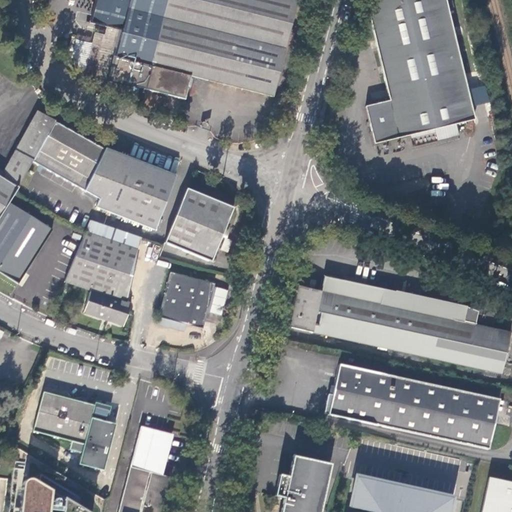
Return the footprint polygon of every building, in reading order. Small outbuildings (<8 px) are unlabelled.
[(145,89),(167,0),(94,0),(89,22),(104,26),(108,27),(121,30),(114,56),(112,56),(106,79),(145,89)] [(167,0),(145,89),(184,98),(190,76),(272,97),(296,0),(167,0)] [(454,122),(464,120),(459,95),(467,93),(444,0),(376,0),(368,13),(377,51),(389,99),(365,104),(369,120),(373,141),(408,133),(454,122)] [(89,64),(91,42),(74,40),(72,63),(89,64)] [(486,86),(471,88),(473,104),(488,102),(486,86)] [(459,95),(464,120),(473,118),(467,93),(459,95)] [(54,123),(55,121),(38,111),(1,178),(0,177),(0,216),(8,203),(14,192),(31,163),(38,151),(54,123)] [(54,123),(38,151),(89,178),(105,149),(54,123)] [(435,131),(412,134),(413,143),(437,140),(435,131)] [(89,178),(83,188),(101,195),(119,152),(106,146),(105,149),(89,178)] [(38,151),(31,163),(83,190),(83,188),(89,178),(38,151)] [(101,195),(96,207),(154,230),(174,176),(119,152),(101,195)] [(166,168),(177,169),(178,158),(167,158),(166,168)] [(186,188),(164,242),(209,261),(232,208),(186,188)] [(52,230),(8,203),(0,216),(0,272),(19,284),(22,279),(52,230)] [(85,232),(64,283),(91,292),(83,312),(122,326),(130,306),(124,304),(140,238),(90,221),(85,232)] [(158,257),(162,246),(157,244),(154,254),(152,263),(156,265),(158,257)] [(155,324),(183,331),(185,324),(201,329),(212,284),(169,272),(155,324)] [(502,373),(511,332),(476,324),(479,311),(395,291),(342,280),(339,295),(297,286),(294,301),(288,327),(502,373)] [(327,413),(489,448),(499,398),(337,363),(333,385),(327,413)] [(102,470),(105,458),(115,424),(107,422),(91,417),(94,406),(44,393),(33,431),(72,441),(70,450),(82,453),(79,464),(102,470)] [(94,406),(91,417),(107,422),(111,407),(95,403),(94,406)] [(262,423),(264,416),(265,412),(254,410),(252,421),(262,423)] [(118,511),(160,511),(170,476),(163,474),(173,434),(164,432),(141,426),(118,511)] [(279,511),(319,511),(329,463),(292,456),(287,477),(277,475),(272,497),(283,499),(279,511)] [(446,511),(450,497),(355,477),(349,506),(375,511),(446,511)] [(481,511),(511,511),(511,482),(489,477),(481,511)] [(24,483),(23,486),(19,511),(87,511),(33,480),(30,479),(27,480),(24,483)]
